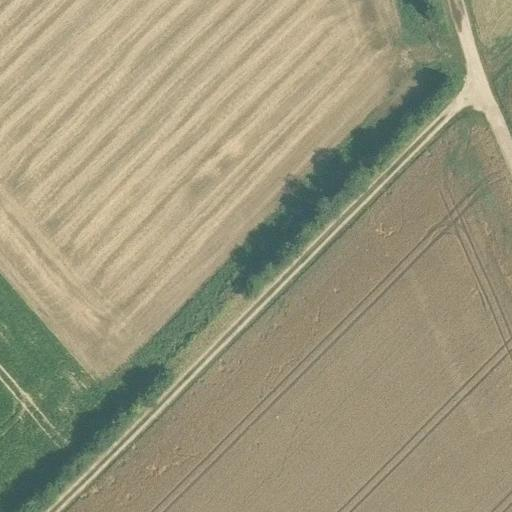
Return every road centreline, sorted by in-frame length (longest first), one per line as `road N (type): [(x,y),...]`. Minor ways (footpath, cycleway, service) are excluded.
road 1 (track): [(478,81),(53,511)]
road 2 (track): [(455,0),(478,81),(511,157)]
